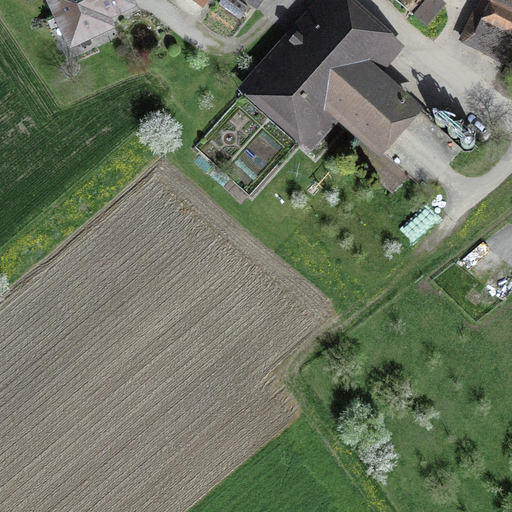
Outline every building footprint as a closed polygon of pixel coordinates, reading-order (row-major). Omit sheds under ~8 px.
[(128,0),(51,0),(72,42),(96,31),(91,22),(130,4),(128,0)] [(399,0),(426,22),(444,4),(439,0),(399,0)] [(511,0),(484,0),(465,37),(509,60),(511,53),(511,0)] [(341,1),(257,90),(306,134),(332,105),(344,115),(341,119),(364,139),(350,154),(394,193),(408,178),(425,193),(462,152),(416,110),(414,112),(392,93),(387,98),(360,75),(389,44),(341,1)] [(511,275),(477,248),(464,264),(501,294),(511,279),(511,275)]
